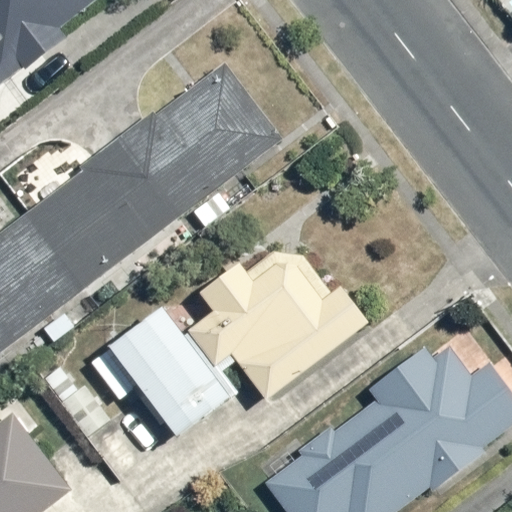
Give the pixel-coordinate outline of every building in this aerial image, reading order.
[(0,0),(0,90),(64,42),(57,32),(100,0),(0,0)] [(204,227),(231,207),(220,193),(285,145),(224,62),(0,226),(0,355),(39,327),(53,345),(79,327),(64,306),(193,212),(204,227)] [(187,339),(214,374),(214,373),(233,359),(265,402),(362,328),(291,234),(244,270),(237,261),(196,292),(211,312),(183,333),(187,339)] [(122,401),(137,389),(176,439),(232,396),(214,373),(214,374),(187,339),(161,305),(90,361),(122,401)] [(398,511),(511,429),(511,389),(459,317),(353,394),(360,404),(260,477),(284,511),(398,511)] [(80,436),(89,429),(122,473),(140,459),(107,415),(63,358),(36,379),(80,436)] [(0,511),(42,511),(69,491),(9,413),(0,419),(0,511)]
